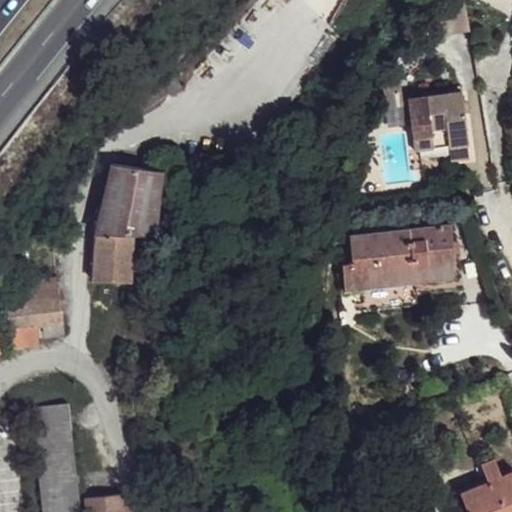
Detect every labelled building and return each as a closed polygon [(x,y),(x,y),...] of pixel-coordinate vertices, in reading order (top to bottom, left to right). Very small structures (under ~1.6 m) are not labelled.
[(393,85),(375,87),(378,108),(395,106),(393,85)] [(453,91),(400,99),(407,150),(442,145),(444,161),(462,158),(453,91)] [(442,145),(407,150),(408,166),(444,161),(442,145)] [(97,228),(95,277),(130,278),(133,232),(154,232),(160,171),(114,165),(97,228)] [(427,222),(341,234),(343,245),(333,247),(339,288),(449,273),(441,216),(426,217),(427,222)] [(57,277),(5,283),(10,325),(38,322),(44,321),(63,318),(57,277)] [(63,318),(44,321),(45,336),(64,332),(63,318)] [(38,322),(10,325),(15,346),(41,342),(38,322)] [(247,369),(184,399),(198,425),(260,395),(247,369)] [(80,511),(69,404),(33,407),(44,511),(80,511)] [(511,511),(511,471),(460,494),(466,511),(474,511),(481,510),(481,511),(511,511)] [(122,511),(121,493),(85,496),(87,511),(122,511)]
